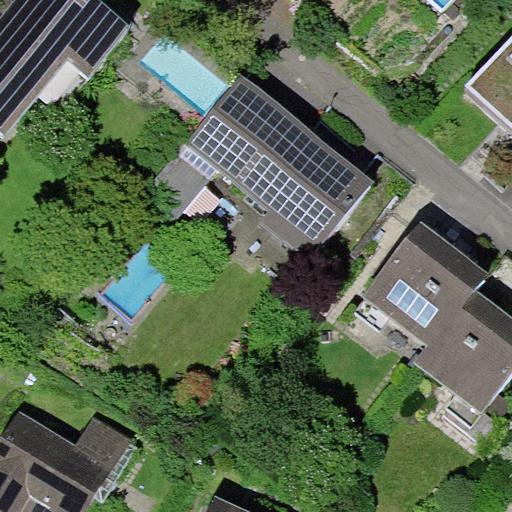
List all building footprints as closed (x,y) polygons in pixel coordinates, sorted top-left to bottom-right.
[(144,35),(122,16),(101,0),(14,0),(0,17),(0,128),(17,142),(81,66),(103,84),(144,35)] [(511,128),(511,49),(473,92),(511,128)] [(323,265),(336,249),(386,186),(250,78),(200,141),(284,207),(270,224),(323,265)] [(497,279),(433,227),(375,299),(440,351),(485,295),(497,279)] [(430,363),(503,421),(511,410),(511,315),(485,295),(440,351),(430,363)] [(0,511),(89,511),(116,471),(134,441),(104,422),(86,452),(28,415),(0,458),(0,511)]
